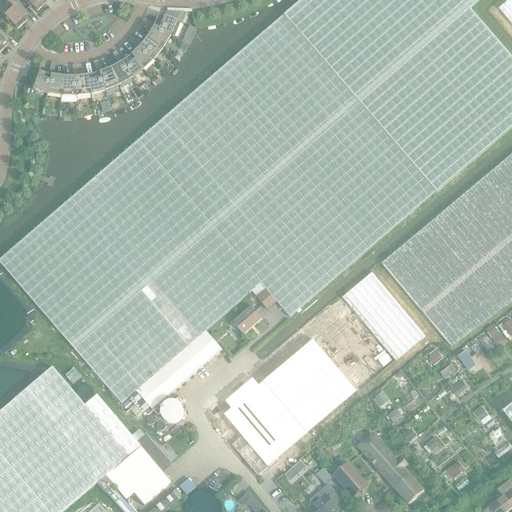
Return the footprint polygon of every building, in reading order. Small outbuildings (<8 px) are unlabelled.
[(0,262),(121,404),(136,392),(206,332),(253,292),(261,285),(266,290),(277,303),(290,318),(511,128),(511,58),(470,10),(482,0),(300,0),(284,14),(0,259),(0,262)] [(7,7),(2,12),(6,17),(5,19),(11,26),(13,24),(18,29),(26,21),(22,17),(26,12),(27,13),(27,12),(15,0),(6,0),(6,1),(5,4),(7,7)] [(26,0),(25,1),(31,8),(33,6),(37,11),(46,3),(42,0),(26,0)] [(511,0),(509,0),(499,8),(501,9),(511,22),(511,0)] [(170,36),(176,22),(179,12),(166,12),(164,17),(158,15),(154,24),(153,27),(170,36)] [(1,18),(0,19),(0,27),(3,31),(8,26),(1,18)] [(147,26),(151,29),(147,37),(163,48),(169,37),(170,36),(153,27),(154,24),(149,22),(147,26)] [(0,52),(7,46),(3,41),(7,37),(8,37),(3,31),(0,27),(0,52)] [(147,37),(141,44),(139,47),(154,60),(163,48),(147,37)] [(133,45),(137,49),(130,55),(143,70),(154,60),(139,47),(141,44),(137,41),(133,45)] [(130,55),(123,61),(120,62),(131,79),(143,70),(130,55)] [(115,59),(118,64),(110,68),(118,86),(131,79),(120,62),(123,61),(120,56),(115,59)] [(110,68),(101,72),(99,67),(95,68),(96,73),(99,73),(105,91),(118,86),(110,68)] [(61,96),(63,77),(53,76),(54,70),(49,69),(48,75),(51,75),(47,94),(61,96)] [(48,75),(39,72),(32,90),(47,94),(51,75),(48,75)] [(90,95),(87,76),(78,77),(77,72),(72,72),(72,77),(75,77),(76,97),(90,95)] [(96,73),(87,76),(90,95),(105,91),(99,73),(96,73)] [(152,80),(157,85),(161,81),(156,76),(152,80)] [(72,77),(63,77),(61,96),(76,97),(75,77),(72,77)] [(144,84),(139,89),(143,94),(149,89),(144,84)] [(131,90),(134,96),(140,92),(136,87),(131,90)] [(511,154),(381,265),(451,348),(511,302),(511,154)] [(373,273),(342,298),(396,361),(425,337),(373,273)] [(268,311),(277,303),(266,290),(258,298),(257,298),(268,311)] [(261,319),(251,307),(233,323),(243,334),(261,319)] [(511,321),(511,320),(502,326),(510,337),(511,335),(511,321)] [(501,325),(498,327),(507,339),(510,337),(502,326),(501,325)] [(495,328),(488,334),(493,339),(499,333),(495,328)] [(136,392),(137,394),(151,410),(152,410),(222,350),(206,332),(136,392)] [(487,336),(478,343),(488,354),(497,347),(487,336)] [(232,410),(214,424),(258,476),(306,436),(307,437),(356,395),(313,342),(258,387),(252,380),(226,403),(232,410)] [(471,348),(476,354),(481,350),(476,344),(471,348)] [(431,358),(428,360),(434,367),(443,359),(436,350),(429,355),(431,358)] [(466,351),(458,357),(469,371),(477,365),(466,351)] [(452,365),(445,370),(450,376),(456,371),(452,365)] [(135,442),(96,396),(83,406),(51,368),(0,410),(0,511),(59,511),(96,484),(140,447),(135,442)] [(74,368),(65,375),(73,384),(82,377),(74,368)] [(457,387),(452,391),(457,397),(467,389),(461,382),(456,386),(457,387)] [(443,391),(437,396),(440,399),(446,395),(443,391)] [(383,393),(376,398),(382,407),(389,401),(383,393)] [(137,394),(130,400),(135,405),(143,414),(144,416),(151,410),(137,394)] [(135,405),(130,410),(138,418),(143,414),(135,405)] [(481,407),(473,413),(480,422),(487,417),(488,416),(481,407)] [(397,410),(388,416),(394,424),(402,417),(397,410)] [(485,425),(489,429),(495,424),(492,420),(485,425)] [(444,428),(437,433),(440,437),(447,431),(444,428)] [(406,431),(402,435),(409,443),(417,437),(411,430),(407,433),(406,431)] [(498,430),(489,437),(493,442),(502,435),(498,430)] [(135,442),(140,447),(96,484),(104,492),(112,485),(125,500),(133,494),(143,506),(170,483),(163,475),(165,471),(172,465),(146,433),(135,442)] [(409,505),(418,496),(424,491),(404,469),(407,466),(401,458),(398,461),(374,434),(358,448),(409,505)] [(434,439),(426,446),(432,452),(440,446),(434,439)] [(509,443),(495,454),(499,459),(511,448),(511,447),(510,445),(509,443)] [(306,468),(300,462),(285,475),(291,481),(306,468)] [(458,462),(445,472),(452,481),(465,471),(458,462)] [(354,498),(356,496),(367,486),(347,463),(333,476),(354,498)] [(324,475),(319,479),(325,485),(330,481),(324,475)] [(465,478),(455,486),(459,492),(470,483),(465,478)] [(188,479),(179,487),(187,496),(196,488),(188,479)] [(491,507),(485,511),(508,511),(511,509),(511,483),(509,480),(497,491),(501,496),(502,498),(491,507)] [(329,511),(343,500),(330,485),(311,502),(314,506),(308,511),(329,511)] [(176,489),(172,492),(179,501),(183,497),(176,489)] [(171,493),(148,511),(165,511),(178,501),(171,493)] [(261,511),(264,510),(248,493),(240,501),(246,508),(249,505),(254,511),(261,511)]
